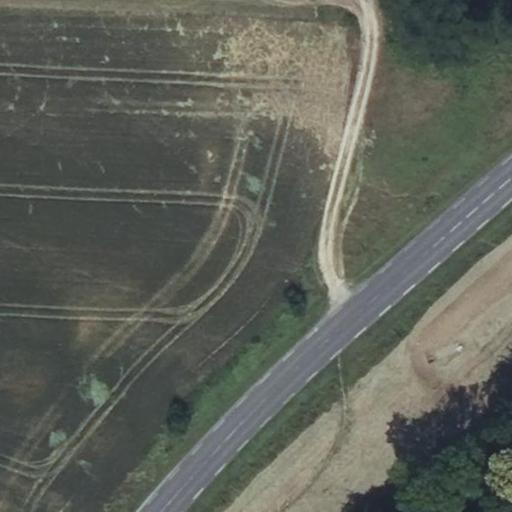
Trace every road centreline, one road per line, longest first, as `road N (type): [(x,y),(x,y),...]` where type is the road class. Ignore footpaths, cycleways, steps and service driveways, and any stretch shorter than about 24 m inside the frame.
road 1 (secondary): [(165,511),(230,434),(511,169)]
road 2 (track): [(345,322),(320,260),(322,182),(363,0)]
